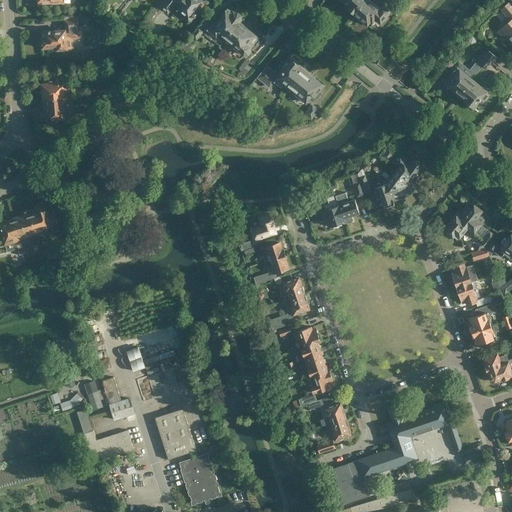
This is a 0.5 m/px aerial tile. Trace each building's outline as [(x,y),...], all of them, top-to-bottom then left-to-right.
[(165,0),(161,6),(168,12),(174,4),(178,7),(177,8),(192,20),(199,12),(196,9),(203,0),(165,0)] [(345,5),(354,13),(364,0),(342,0),(346,3),(345,5)] [(367,23),(370,25),(376,18),(381,22),(388,13),(389,11),(388,9),(387,7),(385,6),(382,6),(380,7),(373,2),(374,0),(364,0),(354,13),(367,24),(367,23)] [(511,0),(511,1),(504,7),(511,17),(511,19),(498,31),(504,38),(508,35),(511,39),(511,0)] [(236,13),(228,7),(222,14),(220,13),(215,18),(217,20),(215,23),(214,22),(208,28),(209,29),(208,30),(215,36),(212,39),(220,46),(224,41),(223,40),(241,17),(241,15),(238,12),(236,13)] [(241,17),(223,40),(224,41),(232,48),(234,46),(244,55),(248,54),(251,51),(250,47),(259,36),(240,21),(242,19),(241,17)] [(66,37),(78,36),(76,20),(66,21),(67,29),(51,31),(51,29),(42,30),(43,38),(41,38),(42,48),(53,47),(54,50),(67,48),(66,37)] [(191,36),(196,40),(197,41),(205,31),(199,26),(191,36)] [(196,40),(191,36),(182,47),(187,52),(196,40)] [(484,55),(492,62),(497,57),(488,50),(484,55)] [(214,65),(217,58),(211,55),(208,62),(214,65)] [(483,100),(489,92),(481,86),(485,81),(480,77),(492,62),(484,55),(479,61),(480,62),(483,64),(459,93),(462,95),(461,97),(473,107),(480,98),(483,100)] [(284,83),(289,87),(293,81),(296,83),(300,78),(303,80),(308,73),(289,57),(285,62),(282,60),(274,71),(267,65),(257,77),(270,87),(275,81),(281,87),(284,83)] [(247,77),(256,66),(247,59),(238,70),(247,77)] [(480,62),(473,70),(472,69),(469,73),(465,69),(463,71),(457,66),(449,74),(451,76),(446,83),(459,93),(483,64),(480,62)] [(64,81),(64,72),(53,72),(53,78),(47,79),(47,83),(40,83),(41,91),(43,90),(43,99),(45,99),(62,98),(67,97),(67,96),(69,96),(68,89),(66,89),(66,81),(64,81)] [(323,85),(308,73),(303,80),(300,78),(296,83),(293,81),(289,87),(301,97),(299,99),(304,103),(306,101),(316,89),(318,91),(323,85)] [(105,94),(115,85),(109,78),(99,87),(105,94)] [(62,98),(45,99),(47,124),(57,124),(57,120),(67,119),(66,104),(63,104),(62,98)] [(312,105),(305,114),(311,119),(318,110),(312,105)] [(390,149),(385,156),(389,160),(395,153),(390,149)] [(406,175),(414,182),(420,174),(417,172),(422,165),(411,157),(409,159),(400,152),(394,160),(401,166),(398,168),(407,175),(406,175)] [(398,168),(389,181),(394,184),(395,187),(397,187),(399,192),(408,189),(411,192),(417,184),(414,182),(406,175),(407,175),(398,168)] [(358,174),(365,194),(371,192),(364,171),(362,172),(361,169),(358,174)] [(387,179),(390,175),(384,171),(381,175),(387,179)] [(364,194),(360,181),(354,183),(358,196),(364,194)] [(394,184),(389,181),(387,183),(374,188),(377,198),(381,196),(385,208),(395,205),(394,202),(402,199),(399,192),(397,187),(395,187),(394,184)] [(329,190),(333,189),(331,183),(317,187),(319,194),(329,190)] [(339,205),(337,201),(335,196),(328,198),(327,200),(328,204),(324,205),(325,209),(321,211),(324,220),(329,218),(331,226),(344,222),(344,220),(339,205)] [(346,203),(345,198),(337,201),(339,205),(344,220),(352,218),(351,215),(359,212),(355,200),(346,203)] [(46,206),(45,204),(42,202),(38,204),(35,207),(35,208),(29,210),(36,232),(36,230),(44,228),(43,227),(48,225),(49,227),(53,231),(59,230),(60,224),(60,221),(61,221),(57,208),(51,209),(49,205),(46,206)] [(469,225),(467,227),(474,233),(485,220),(478,214),(481,211),(474,205),(471,208),(466,205),(461,212),(459,210),(455,214),(469,225)] [(24,248),(31,246),(32,245),(29,234),(36,232),(29,210),(22,212),(23,215),(13,218),(19,239),(20,239),(20,240),(21,240),(24,248)] [(71,213),(69,211),(65,212),(64,214),(66,225),(68,227),(72,226),(73,224),(71,213)] [(262,238),(276,233),(273,223),(274,223),(271,213),(259,217),(262,226),(253,229),(257,241),(262,239),(262,238)] [(457,240),(467,227),(469,225),(455,214),(443,229),(447,232),(447,235),(448,236),(451,236),(457,240)] [(19,239),(13,218),(0,221),(0,244),(0,245),(0,246),(6,244),(7,250),(17,247),(20,255),(25,254),(24,248),(21,240),(20,240),(20,239),(19,239)] [(489,231),(483,240),(489,244),(491,242),(493,240),(496,236),(489,231)] [(498,244),(493,240),(491,242),(489,244),(487,248),(489,255),(493,250),(501,256),(504,253),(511,259),(511,232),(499,249),(496,246),(498,244)] [(243,250),(254,247),(252,240),(241,244),(243,250)] [(478,251),(487,248),(489,244),(483,240),(482,241),(475,243),(466,246),(468,253),(478,250),(478,251)] [(282,248),(280,242),(261,249),(263,255),(262,255),(264,261),(285,254),(283,247),(282,248)] [(254,247),(243,250),(243,251),(244,250),(246,256),(256,253),(254,247)] [(474,260),(489,255),(487,248),(478,251),(472,253),(474,260)] [(285,254),(264,261),(268,273),(270,273),(270,274),(276,272),(289,268),(287,261),(287,260),(285,254)] [(452,271),(457,287),(478,280),(473,264),(465,266),(464,263),(454,266),(455,270),(452,271)] [(274,278),(278,277),(276,272),(270,274),(270,273),(268,273),(255,278),(257,284),(274,278)] [(278,277),(274,278),(276,285),(282,283),(282,284),(282,283),(283,283),(280,276),(278,277)] [(299,278),(283,283),(282,283),(288,299),(304,294),(299,278)] [(505,294),(511,288),(511,278),(500,288),(505,294)] [(479,292),(475,281),(457,287),(462,302),(466,301),(467,304),(475,301),(475,298),(474,294),(479,292)] [(309,309),(304,294),(288,299),(293,314),(309,309)] [(478,306),(491,302),(489,296),(476,300),(478,306)] [(469,323),(472,332),(491,325),(489,320),(490,319),(488,313),(493,312),(494,309),(493,305),(491,304),(475,309),(476,310),(472,312),(473,316),(469,318),(470,323),(469,323)] [(290,313),(267,320),(271,330),(294,323),(290,313)] [(491,325),(472,332),(474,340),(476,339),(478,344),(496,338),(494,332),(499,330),(497,324),(491,326),(491,325)] [(281,337),(291,333),(289,327),(279,330),(281,337)] [(303,348),(318,343),(320,342),(316,329),(312,330),(311,327),(298,331),(298,333),(293,334),(295,340),(300,339),(303,348)] [(303,355),(305,362),(322,356),(318,343),(303,348),(301,348),(302,350),(301,351),(302,354),(303,355)] [(511,367),(511,360),(510,362),(508,355),(506,356),(506,355),(503,356),(501,352),(483,358),(485,365),(484,365),(487,373),(488,373),(490,379),(495,382),(501,380),(501,381),(510,378),(509,376),(511,376),(509,368),(511,367)] [(310,377),(311,377),(327,371),(322,356),(305,362),(308,370),(307,371),(308,374),(309,374),(310,377)] [(295,366),(288,368),(285,369),(287,374),(296,372),(295,366)] [(318,392),(331,388),(330,385),(334,384),(330,370),(327,371),(311,377),(313,385),(311,386),(313,393),(318,391),(318,392)] [(110,404),(121,400),(114,377),(102,380),(110,404)] [(93,410),(102,407),(94,381),(85,384),(88,393),(93,410)] [(70,400),(60,403),(63,410),(74,406),(83,398),(77,393),(70,400)] [(308,404),(322,400),(322,399),(316,401),(314,394),(299,399),(301,405),(310,403),(308,403),(308,404)] [(130,397),(121,400),(110,404),(109,404),(114,420),(135,414),(130,397)] [(322,400),(308,404),(310,410),(320,407),(324,420),(324,419),(327,425),(331,424),(345,419),(340,403),(325,409),(322,400)] [(370,495),(364,477),(416,459),(409,436),(447,423),(457,452),(462,451),(446,402),(434,405),(435,407),(403,418),(403,416),(401,417),(397,404),(388,407),(392,422),(379,426),(381,434),(389,431),(395,448),(332,468),(344,504),(370,495)] [(168,459),(197,450),(183,408),(155,417),(168,459)] [(93,430),(90,418),(80,421),(84,433),(93,430)] [(345,419),(331,424),(333,431),(331,431),(334,440),(350,434),(345,419)] [(93,430),(84,433),(93,462),(134,449),(128,430),(97,440),(93,430)] [(332,440),(316,445),(319,453),(335,448),(332,440)] [(464,464),(483,458),(481,451),(462,458),(464,464)] [(193,504),(221,495),(208,453),(179,462),(193,504)] [(361,511),(416,496),(413,488),(339,510),(339,511),(361,511)]
